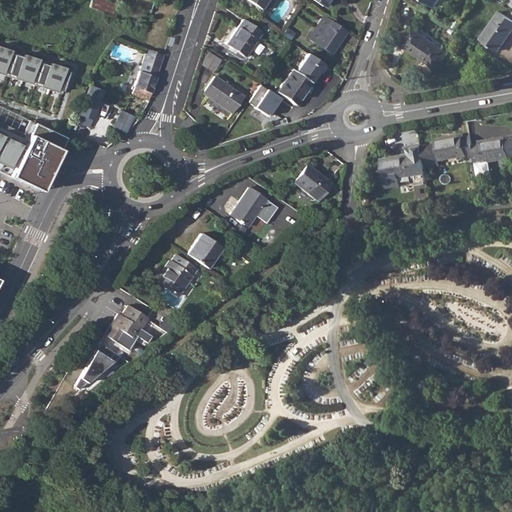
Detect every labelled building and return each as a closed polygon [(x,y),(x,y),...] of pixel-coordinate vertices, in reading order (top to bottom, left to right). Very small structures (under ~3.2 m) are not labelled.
[(107,0),(90,0),(88,6),(109,15),(110,16),(115,3),(107,0)] [(246,0),(259,9),(262,5),(268,10),(274,0),(246,0)] [(511,19),(499,11),(481,38),(498,50),(511,29),(511,19)] [(109,15),(106,22),(113,25),(116,18),(110,16),(109,15)] [(345,31),(322,15),(307,38),(329,53),(345,31)] [(241,19),(224,43),(243,57),(260,32),(241,19)] [(412,28),(401,44),(437,69),(448,53),(412,28)] [(70,66),(0,43),(0,75),(61,95),(70,66)] [(145,48),(131,93),(147,99),(162,54),(145,48)] [(307,80),(293,71),(290,69),(274,92),(293,105),(309,82),(307,80)] [(212,76),(201,91),(207,96),(206,97),(230,113),(241,96),(212,76)] [(88,126),(103,90),(89,84),(75,121),(88,126)] [(249,103),(268,115),(279,96),(260,84),(249,103)] [(112,126),(124,133),(126,132),(133,116),(120,109),(112,126)] [(0,171),(41,191),(67,137),(29,119),(23,132),(0,120),(0,171)] [(436,143),(421,146),(423,153),(424,161),(439,159),(466,155),(466,154),(474,152),(472,145),(470,135),(463,137),(463,134),(435,138),(436,143)] [(479,143),(472,145),(474,152),(475,162),(478,176),(490,173),(488,161),(509,157),(511,156),(511,135),(506,137),(506,136),(479,140),(479,143)] [(412,147),(406,148),(407,153),(380,159),(384,179),(410,175),(412,183),(427,180),(425,166),(424,161),(423,153),(414,155),(412,147)] [(306,164),(293,181),(316,199),(328,182),(306,164)] [(247,187),(228,213),(246,225),(254,214),(264,221),(275,206),(247,187)] [(199,233),(186,253),(206,267),(220,246),(199,233)] [(163,269),(155,281),(169,291),(176,296),(195,268),(173,254),(169,260),(167,259),(161,268),(163,269)] [(136,335),(146,341),(149,334),(140,329),(146,317),(126,304),(119,315),(117,314),(103,334),(127,349),(136,335)]
